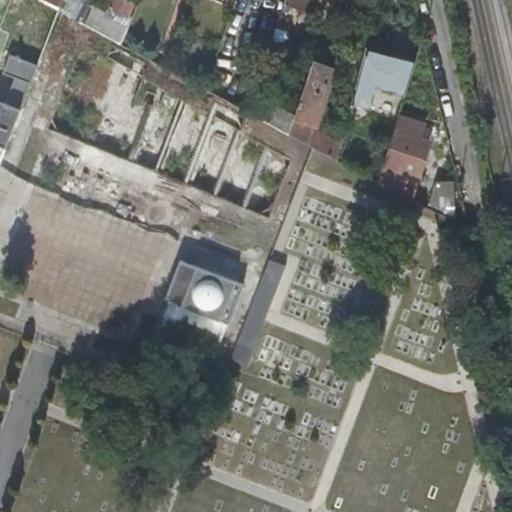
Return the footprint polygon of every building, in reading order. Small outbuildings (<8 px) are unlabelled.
[(88,2),(84,0),(40,0),(57,9),(66,14),(65,16),(80,24),(85,10),(88,2)] [(110,0),(107,9),(127,16),(133,0),(110,0)] [(107,9),(103,20),(124,31),(130,17),(127,16),(107,9)] [(103,20),(85,10),(80,24),(119,45),(124,31),(103,20)] [(311,62),(312,62),(323,66),(329,46),(318,42),(311,62)] [(415,61),(364,48),(349,104),(364,108),(368,91),(364,90),(365,85),(368,85),(376,87),(405,93),(415,61)] [(0,161),(36,66),(8,53),(1,72),(14,77),(4,101),(0,99),(0,161)] [(311,125),(314,126),(329,84),(322,82),(327,67),(323,66),(312,62),(293,119),(311,125)] [(333,69),(327,67),(322,82),(329,84),(333,69)] [(368,91),(364,108),(370,109),(376,87),(368,85),(365,85),(364,90),(368,91)] [(282,102),(252,90),(249,99),(279,110),(282,102)] [(293,115),(279,110),(249,99),(244,113),(286,136),(292,119),(293,115)] [(423,125),(398,117),(376,182),(410,201),(424,159),(413,155),(419,138),(423,125)] [(311,125),(293,119),(292,119),(286,136),(333,161),(334,161),(344,124),(327,120),(324,129),(321,138),(309,135),(311,125)] [(324,129),(314,126),(311,125),(309,135),(321,138),(324,129)] [(424,159),(429,142),(419,138),(413,155),(424,159)] [(431,210),(458,224),(453,189),(435,188),(431,210)] [(243,285),(179,260),(164,298),(228,323),(243,285)]
